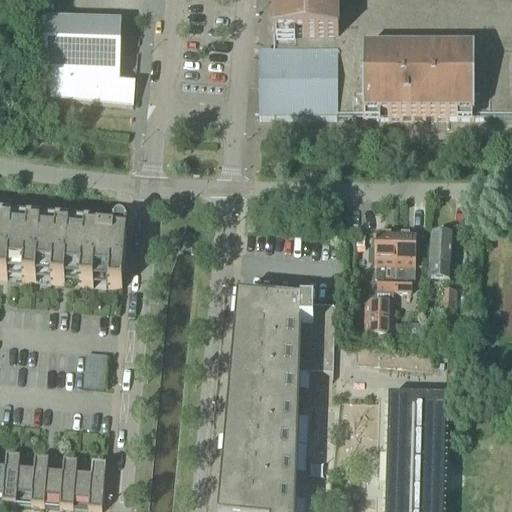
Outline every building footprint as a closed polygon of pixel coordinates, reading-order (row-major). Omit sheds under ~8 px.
[(511,123),(511,0),(273,0),(273,46),(273,92),(274,92),(274,93),(335,93),(335,124),(511,123)] [(30,102),(45,104),(133,112),(135,89),(119,88),(119,78),(120,78),(121,27),(32,24),(30,102)] [(30,109),(29,133),(36,133),(39,134),(41,109),(38,109),(30,109)] [(8,271),(11,236),(11,231),(0,230),(0,282),(7,283),(8,271)] [(35,286),(37,274),(40,239),(40,234),(26,233),(26,238),(11,236),(8,271),(23,272),(22,285),(35,286)] [(65,276),(68,241),(69,236),(55,235),(54,240),(40,239),(37,274),(51,275),(50,287),(64,288),(65,276)] [(93,291),(94,279),(97,239),(84,238),(83,243),(68,241),(65,276),(80,278),(79,290),(93,291)] [(97,239),(94,279),(109,280),(108,292),(121,294),(126,242),(97,239)] [(377,297),(393,298),(394,239),(376,239),(375,250),(373,250),(373,253),(375,253),(375,273),(375,286),(377,286),(377,297)] [(393,298),(410,298),(411,286),(414,287),(415,240),(394,239),(393,298)] [(430,239),(427,284),(450,286),(453,241),(430,239)] [(438,327),(454,328),(456,296),(440,295),(438,327)] [(364,341),(368,342),(392,342),(393,298),(377,297),(373,297),(372,310),(365,309),(364,341)] [(241,305),(234,386),(229,386),(217,511),(295,511),(300,377),(331,378),(333,347),(335,315),(334,314),(334,313),(333,312),(332,311),(331,311),(313,310),(290,309),(241,304),(241,305)] [(345,342),(346,311),(343,311),(335,311),(334,314),(335,315),(333,347),(344,347),(345,342)] [(103,395),(106,361),(85,359),(82,393),(103,395)] [(314,405),(332,405),(332,392),(313,393),(314,405)] [(442,511),(445,403),(388,401),(384,511),(442,511)] [(15,509),(18,476),(20,463),(6,462),(5,474),(0,473),(0,507),(2,508),(1,508),(15,509)] [(44,511),(47,478),(48,466),(34,465),(33,477),(18,476),(15,509),(30,510),(30,511),(44,511)] [(73,511),(76,481),(77,469),(63,467),(62,479),(47,478),(44,511),(48,511),(73,511)] [(76,481),(73,511),(101,511),(106,471),(92,470),(91,482),(76,481)]
